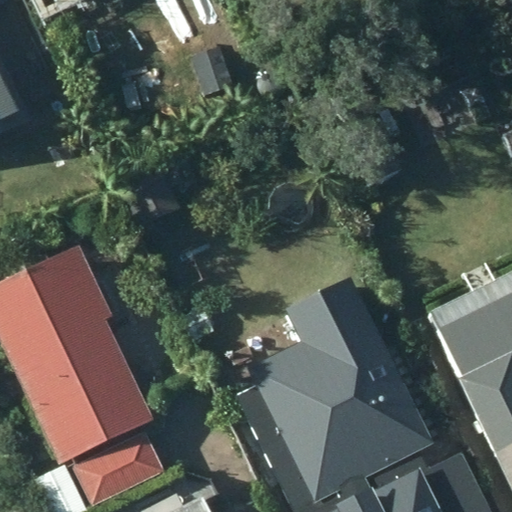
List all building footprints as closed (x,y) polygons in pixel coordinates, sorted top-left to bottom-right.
[(0,74),(0,197),(23,187),(1,143),(27,130),(0,74)] [(369,101),(338,116),(372,186),(404,170),(369,101)] [(511,129),(498,137),(511,164),(511,129)] [(73,255),(0,288),(0,366),(49,471),(143,428),(99,335),(108,330),(73,255)] [(511,511),(511,277),(416,324),(508,511),(511,511)] [(183,320),(204,365),(241,346),(220,301),(183,320)] [(483,511),(379,301),(233,373),(302,511),(483,511)] [(138,437),(65,473),(84,511),(156,476),(138,437)] [(78,511),(59,472),(26,488),(38,511),(78,511)]
